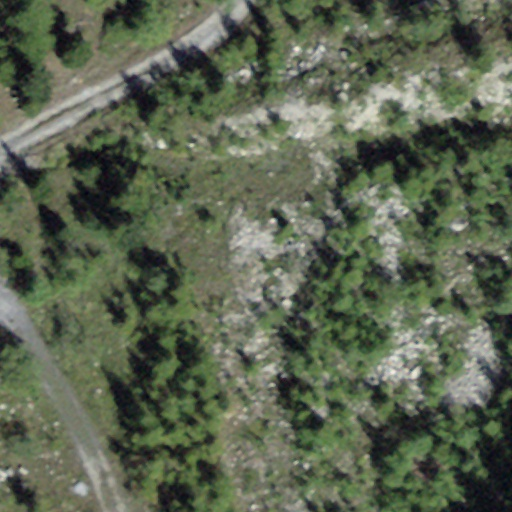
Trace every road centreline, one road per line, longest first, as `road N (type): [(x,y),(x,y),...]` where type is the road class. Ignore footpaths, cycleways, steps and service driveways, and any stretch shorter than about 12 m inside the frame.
road 1 (track): [(240,0),(211,32),(0,150)]
road 2 (track): [(0,302),(74,418),(111,511)]
